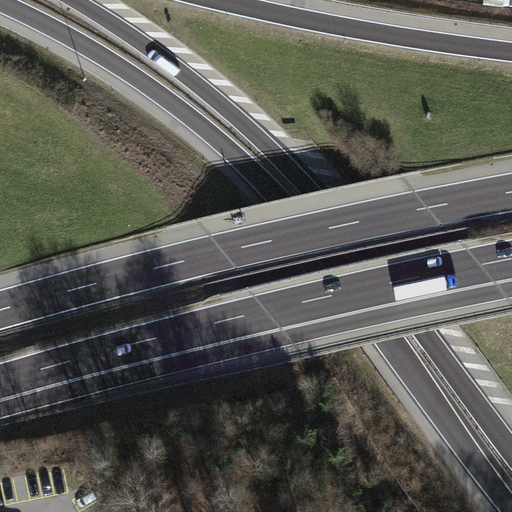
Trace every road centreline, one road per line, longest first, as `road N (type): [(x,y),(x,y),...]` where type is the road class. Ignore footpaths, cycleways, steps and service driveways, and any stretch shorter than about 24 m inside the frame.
road 1 (motorway): [(0,3),(111,62),(233,155),(326,260),(510,511)]
road 2 (motorway): [(511,445),(281,158),(182,71),(75,0)]
road 3 (motorway): [(511,192),(222,251),(0,309)]
road 4 (motorway): [(0,383),(266,311),(485,263)]
road 5 (motorway): [(511,51),(223,0)]
